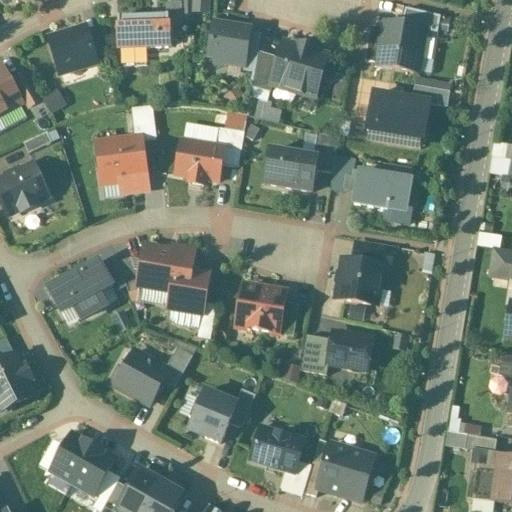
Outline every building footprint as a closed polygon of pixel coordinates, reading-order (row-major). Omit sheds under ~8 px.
[(209,0),(189,0),(189,14),(210,14),(209,0)] [(181,4),(165,5),(165,18),(168,18),(168,25),(182,24),(181,4)] [(440,19),(405,11),(400,28),(424,32),(424,33),(437,35),(440,19)] [(165,18),(117,20),(118,38),(119,52),(168,50),(168,41),(168,36),(168,25),(168,18),(165,18)] [(182,24),(168,25),(168,36),(168,41),(182,40),(182,24)] [(249,32),(214,25),(208,59),(211,60),(215,64),(225,66),(229,63),(244,65),(249,32)] [(400,28),(382,26),(379,39),(379,43),(378,50),(377,53),(373,79),(392,83),(420,83),(424,33),(424,32),(400,28)] [(85,31),(49,42),(59,75),(95,64),(90,48),(85,31)] [(102,45),(90,48),(95,64),(107,60),(102,45)] [(297,50),(283,46),(279,61),(271,87),(272,87),(314,100),(326,59),(312,55),(313,51),(298,47),(297,50)] [(279,61),(258,54),(251,90),(270,95),(272,87),(271,87),(279,61)] [(0,68),(0,116),(20,106),(0,68)] [(22,75),(12,81),(22,98),(32,92),(22,75)] [(449,95),(414,89),(411,103),(427,106),(427,107),(447,110),(449,95)] [(22,98),(21,99),(28,111),(39,104),(32,92),(22,98)] [(411,103),(374,97),(368,135),(421,143),(427,107),(427,106),(411,103)] [(152,109),(130,111),(133,139),(139,139),(140,145),(156,142),(152,109)] [(244,135),(218,131),(215,149),(222,151),(219,167),(238,170),(244,135)] [(46,135),(23,146),(28,156),(51,145),(46,135)] [(338,141),(317,136),(312,160),(316,161),(314,173),(332,176),(338,141)] [(133,139),(116,142),(116,145),(97,147),(102,185),(121,182),(122,193),(146,190),(144,179),(145,179),(140,145),(139,139),(133,139)] [(215,149),(182,144),(176,178),(189,181),(188,183),(188,186),(193,186),(203,188),(203,186),(204,183),(216,185),(219,167),(222,151),(215,149)] [(312,160),(269,153),(263,187),(311,195),(314,173),(316,161),(312,160)] [(33,166),(19,173),(18,170),(4,177),(5,180),(0,181),(0,204),(7,218),(20,212),(22,216),(36,209),(35,205),(48,199),(33,166)] [(353,167),(345,213),(400,223),(408,177),(353,167)] [(391,251),(356,245),(352,264),(382,269),(382,270),(388,271),(391,251)] [(188,276),(190,269),(193,252),(173,249),(172,254),(144,249),(140,273),(137,287),(139,287),(171,293),(175,274),(188,276)] [(511,254),(494,251),(489,279),(511,283),(511,254)] [(433,257),(425,256),(422,275),(430,276),(433,257)] [(114,258),(99,267),(111,288),(109,289),(113,296),(125,289),(117,265),(114,258)] [(130,260),(117,265),(125,289),(127,296),(138,292),(139,287),(137,287),(140,273),(134,272),(130,260)] [(352,264),(342,262),(336,301),(375,308),(382,270),(382,269),(352,264)] [(98,264),(48,292),(61,315),(73,309),(80,321),(105,308),(98,295),(109,289),(111,288),(99,267),(98,264)] [(175,274),(171,293),(168,310),(201,316),(203,305),(208,278),(194,276),(195,270),(190,269),(188,276),(175,274)] [(285,296),(243,289),(242,300),(240,300),(238,312),(240,312),(237,329),(270,335),(278,336),(283,305),(285,296)] [(215,307),(203,305),(201,316),(199,325),(211,327),(215,307)] [(298,307),(283,305),(278,336),(270,335),(270,337),(292,340),(298,307)] [(211,327),(199,325),(197,338),(209,340),(211,327)] [(332,372),(378,380),(385,342),(339,334),(332,372)] [(192,359),(176,350),(165,371),(168,373),(162,383),(174,390),(192,359)] [(165,371),(133,354),(123,373),(118,370),(111,384),(115,386),(114,388),(149,407),(162,383),(168,373),(165,371)] [(24,368),(21,370),(15,357),(0,364),(0,413),(34,397),(28,385),(30,384),(30,385),(31,384),(24,368)] [(511,358),(501,357),(499,370),(511,372),(511,358)] [(201,393),(182,438),(222,455),(233,427),(241,410),(235,407),(201,393)] [(245,432),(258,402),(241,395),(235,407),(241,410),(233,427),(245,432)] [(251,463),(298,479),(313,434),(266,418),(251,463)] [(495,442),(466,438),(464,452),(475,454),(475,453),(493,456),(493,455),(495,442)] [(373,459),(330,446),(325,464),(316,491),(318,491),(360,504),(373,459)] [(511,460),(498,459),(498,456),(493,455),(493,456),(475,453),(475,454),(473,473),(475,473),(471,499),(495,502),(495,505),(511,507),(511,460)] [(325,464),(313,461),(303,495),(315,499),(318,491),(316,491),(325,464)] [(135,481),(117,511),(147,511),(163,485),(140,472),(135,481)] [(163,485),(147,511),(177,511),(185,498),(163,485)]
